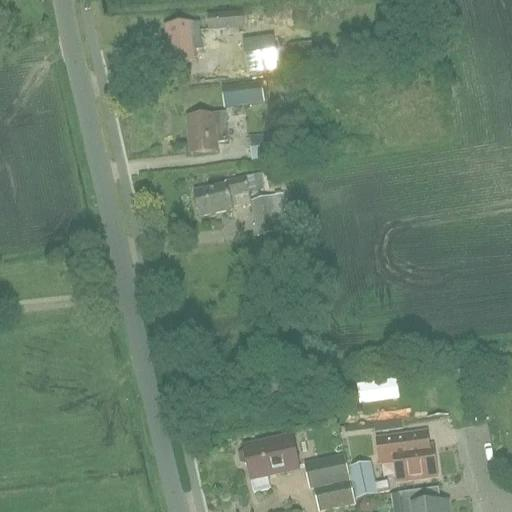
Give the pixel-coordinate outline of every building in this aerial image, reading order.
[(207,17),(207,25),(208,33),(245,30),(244,14),(207,17)] [(195,52),(202,51),(199,24),(166,28),(169,66),(196,63),(195,52)] [(276,63),(269,68),(250,69),(251,79),(297,74),(310,74),(322,73),(321,59),(276,63)] [(224,110),(264,105),(262,84),(221,89),(224,110)] [(217,145),(228,144),(225,115),(187,119),(191,157),(218,154),(217,145)] [(282,137),(273,138),(273,136),(249,139),(251,164),(275,162),(274,148),(293,147),(289,115),(280,116),(282,137)] [(252,194),(264,192),(261,177),(249,180),(252,194)] [(230,199),(249,195),(245,179),(225,184),(225,186),(194,194),(200,219),(232,211),(230,199)] [(258,238),(289,231),(282,195),(250,203),(258,238)] [(380,465),(394,463),(397,483),(437,478),(433,448),(406,452),(404,437),(377,441),(380,465)] [(247,466),(251,482),(299,471),(292,438),(243,449),(244,453),(242,454),(239,457),(241,465),(245,466),(247,466)] [(309,492),(314,491),(318,511),(330,511),(355,507),(350,483),(344,456),(304,466),(309,492)] [(371,464),(348,469),(356,501),(390,493),(386,474),(374,477),(371,464)] [(424,506),(422,492),(398,495),(400,511),(449,511),(448,502),(424,506)]
